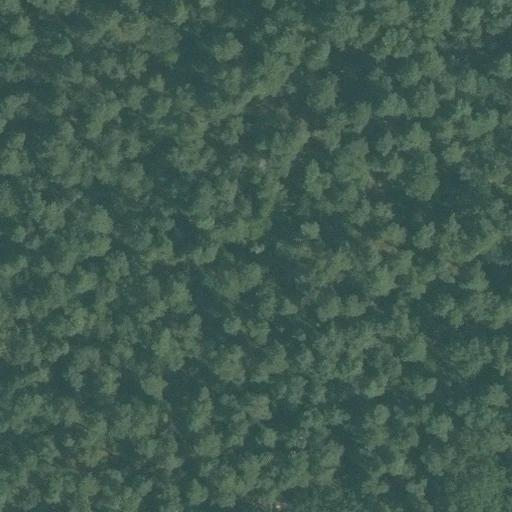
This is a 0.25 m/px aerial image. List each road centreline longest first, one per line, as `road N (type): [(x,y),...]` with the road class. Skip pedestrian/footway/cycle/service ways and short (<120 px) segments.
road 1 (track): [(511,150),(242,255),(0,330)]
road 2 (unclassified): [(250,511),(511,463)]
